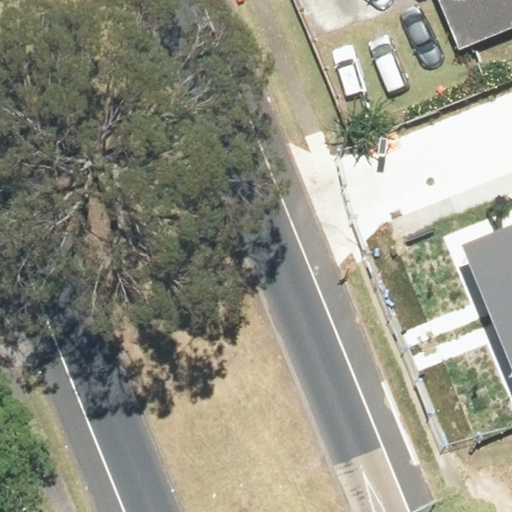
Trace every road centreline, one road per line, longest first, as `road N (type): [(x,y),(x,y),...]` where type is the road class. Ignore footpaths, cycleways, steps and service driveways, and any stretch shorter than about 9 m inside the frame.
road 1 (primary): [(200,0),(400,511)]
road 2 (primary): [(146,511),(0,157)]
